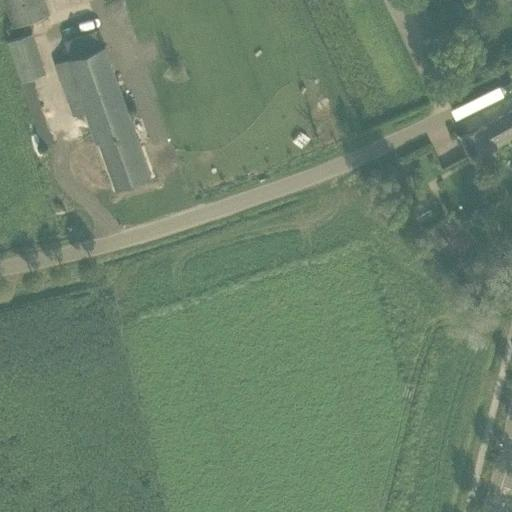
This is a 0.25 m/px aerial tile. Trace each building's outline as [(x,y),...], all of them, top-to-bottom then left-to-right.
[(5,0),(15,26),(49,15),(43,0),(5,0)] [(9,40),(22,80),(45,73),(32,33),(9,40)] [(100,140),(117,188),(151,175),(105,45),(55,63),(74,115),(85,111),(96,141),(100,140)] [(511,109),(462,136),(474,157),(510,137),(511,140),(511,109)] [(438,250),(448,242),(434,225),(424,234),(438,250)]
